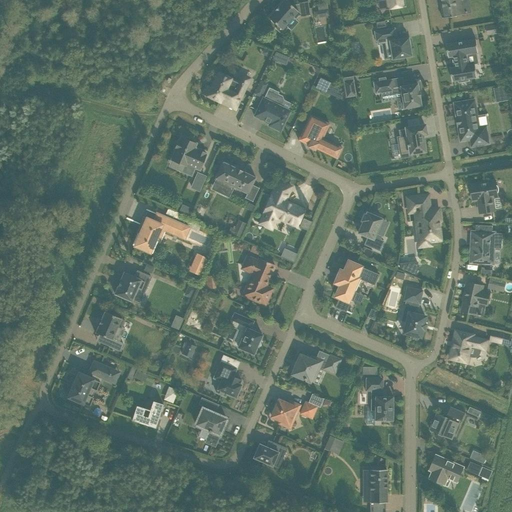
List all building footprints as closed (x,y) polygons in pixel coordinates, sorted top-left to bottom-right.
[(301,16),(301,17),(310,15),(309,15),(307,2),(308,2),(308,1),(298,3),(299,3),(299,4),(291,5),(285,0),(283,0),(279,6),(278,5),(273,11),(274,11),(268,17),(278,26),(276,28),(282,34),(287,28),(285,26),(297,12),(301,15),(301,16)] [(384,0),(386,9),(405,6),(403,0),(384,0)] [(439,0),(442,18),(458,15),(458,13),(462,13),(459,0),(439,0)] [(495,24),(487,25),(489,34),(496,33),(495,24)] [(314,27),(316,42),(326,41),(324,26),(314,27)] [(394,28),(374,32),(376,41),(377,40),(378,44),(384,43),(385,49),(390,49),(392,59),(411,56),(409,47),(411,46),(410,39),(408,39),(408,38),(395,40),(395,37),(394,28)] [(479,56),(476,39),(446,44),(449,57),(454,57),(455,67),(450,68),(453,82),(459,81),(459,82),(469,81),(468,79),(477,77),(475,64),(469,65),(467,58),(479,56)] [(272,60),(286,66),(290,57),(277,51),(272,60)] [(202,94),(235,109),(246,86),(243,85),(243,84),(241,83),(241,84),(234,81),(235,80),(219,72),(218,72),(210,87),(206,85),(202,94)] [(320,78),(316,87),(326,92),(330,82),(320,78)] [(401,91),(402,98),(397,99),(398,109),(420,105),(419,97),(420,97),(419,92),(418,92),(417,84),(409,85),(409,83),(402,85),(401,78),(391,80),(373,83),(375,93),(392,90),(392,92),(401,91)] [(356,96),(353,80),(344,81),(346,97),(356,96)] [(254,96),(261,99),(267,86),(261,83),(254,96)] [(506,85),(493,88),(495,95),(508,92),(506,85)] [(263,98),(254,116),(263,121),(264,119),(270,122),(268,126),(280,131),(290,111),(280,106),(283,100),(282,96),(278,94),(279,92),(269,88),(264,99),(263,98)] [(486,123),(479,124),(475,100),(455,103),(461,141),(471,139),(472,146),(477,145),(490,143),(486,123)] [(317,121),(309,117),(298,140),(308,145),(307,147),(314,150),(315,148),(336,159),(342,148),(322,138),(329,124),(318,119),(317,121)] [(397,137),(400,158),(410,156),(410,154),(424,151),(422,135),(423,134),(421,125),(398,130),(399,137),(397,137)] [(205,153),(198,150),(197,151),(193,149),(196,143),(192,142),(193,140),(185,137),(184,139),(181,137),(179,141),(178,141),(174,149),(176,149),(171,160),(185,166),(183,172),(191,175),(194,167),(199,169),(206,155),(205,154),(205,153)] [(255,177),(222,162),(214,178),(247,193),(244,198),(252,201),(259,188),(252,184),(255,177)] [(206,176),(197,172),(190,188),(199,192),(206,176)] [(274,219),(272,218),(273,216),(297,226),(304,210),(291,204),(291,205),(284,202),(291,187),(278,181),(271,196),(271,195),(264,212),(260,223),(271,228),(274,219)] [(496,184),(495,181),(471,185),(473,201),(478,200),(480,213),(495,211),(493,198),(498,197),(497,193),(498,191),(499,189),(498,186),(496,184)] [(423,210),(422,196),(407,198),(408,213),(415,212),(417,229),(420,229),(422,242),(423,244),(425,245),(427,246),(429,245),(430,243),(430,241),(440,240),(438,221),(440,221),(438,208),(423,210)] [(248,203),(246,208),(253,211),(255,206),(248,203)] [(182,204),(179,211),(189,215),(191,208),(182,204)] [(358,233),(367,237),(364,244),(379,251),(383,241),(380,239),(381,236),(375,234),(382,219),(380,218),(380,216),(374,214),(373,215),(366,212),(365,215),(364,214),(361,221),(362,222),(358,233)] [(184,238),(189,228),(157,214),(153,221),(146,218),(140,233),(137,233),(132,245),(152,253),(157,241),(155,240),(160,228),(184,238)] [(303,218),(300,226),(307,229),(310,221),(303,218)] [(239,220),(236,228),(231,226),(229,232),(241,237),(247,223),(239,220)] [(471,262),(490,263),(491,248),(502,249),(503,233),(492,233),(493,226),(476,225),(476,232),(473,232),(471,262)] [(252,245),(250,251),(258,254),(260,249),(252,245)] [(284,248),(282,257),(295,261),(298,252),(284,248)] [(365,248),(362,254),(370,258),(372,251),(365,248)] [(265,286),(274,265),(259,258),(258,261),(247,256),(242,268),(252,273),(243,295),(265,305),(272,289),(265,286)] [(374,285),(379,274),(348,261),(343,272),(340,270),(334,283),(340,285),(335,296),(339,298),(335,307),(346,312),(351,300),(352,301),(356,292),(354,291),(360,279),(374,285)] [(417,262),(408,263),(409,273),(415,275),(417,268),(417,262)] [(194,263),(190,271),(202,277),(206,268),(194,263)] [(146,265),(144,270),(151,274),(154,268),(146,265)] [(137,271),(134,277),(124,273),(115,294),(131,301),(131,300),(139,303),(145,290),(141,289),(144,282),(148,284),(151,277),(137,271)] [(397,271),(395,277),(403,280),(404,274),(397,271)] [(207,288),(216,288),(216,275),(206,276),(207,288)] [(487,287),(503,291),(505,281),(490,278),(487,287)] [(483,285),(467,282),(464,297),(465,297),(462,311),(476,315),(483,316),(486,305),(487,305),(490,292),(482,290),(483,285)] [(189,284),(184,295),(191,298),(196,287),(189,284)] [(408,312),(403,333),(411,335),(410,337),(418,339),(418,336),(420,337),(422,329),(423,330),(424,324),(423,324),(425,316),(418,315),(419,312),(417,311),(418,304),(419,304),(422,291),(407,287),(404,301),(406,301),(405,306),(410,307),(409,312),(408,312)] [(104,311),(95,332),(104,336),(101,342),(112,347),(120,351),(124,343),(119,341),(119,343),(115,341),(112,340),(117,326),(120,328),(124,320),(104,311)] [(234,313),(231,320),(232,321),(230,325),(242,331),(235,346),(238,347),(253,354),(257,346),(260,341),(259,340),(262,334),(254,331),(254,330),(250,328),(253,321),(234,313)] [(177,315),(173,325),(179,328),(184,318),(177,315)] [(492,330),(489,341),(502,344),(503,340),(509,341),(511,334),(504,333),(504,332),(492,330)] [(466,361),(467,355),(473,356),(477,356),(480,352),(480,348),(485,349),(487,340),(473,337),(474,335),(465,334),(465,333),(456,331),(454,340),(455,340),(453,349),(452,349),(450,359),(459,361),(459,360),(466,361)] [(179,333),(175,342),(185,346),(186,342),(188,337),(179,333)] [(185,346),(181,353),(191,358),(196,346),(186,342),(185,346)] [(324,368),(335,373),(341,359),(329,355),(326,362),(322,361),(323,360),(310,355),(309,359),(300,355),(291,374),(309,382),(317,365),(320,367),(320,366),(324,368)] [(355,358),(353,364),(359,366),(362,360),(355,358)] [(73,381),(71,387),(67,397),(82,404),(83,403),(89,406),(93,398),(90,396),(93,389),(96,391),(102,378),(106,380),(108,375),(109,376),(110,374),(109,373),(111,369),(94,361),(89,372),(93,374),(91,378),(78,372),(74,382),(73,381)] [(220,361),(212,379),(220,382),(216,392),(225,396),(226,393),(235,397),(241,385),(239,384),(241,380),(233,376),(237,369),(220,361)] [(131,367),(126,378),(132,380),(137,369),(131,367)] [(137,371),(135,377),(142,380),(144,374),(137,371)] [(389,421),(393,421),(393,396),(380,396),(380,391),(383,391),(383,378),(365,378),(365,391),(371,391),(370,411),(374,411),(374,420),(383,420),(383,422),(389,422),(389,421)] [(202,397),(199,405),(216,412),(219,405),(202,397)] [(275,408),(271,416),(280,420),(279,423),(289,427),(293,419),(292,419),(295,412),(297,412),(300,405),(292,401),(290,405),(286,404),(287,403),(278,399),(274,408),(275,408)] [(325,399),(322,405),(328,408),(331,402),(325,399)] [(131,420),(155,428),(163,404),(153,401),(150,410),(136,405),(131,420)] [(312,419),(317,407),(305,402),(300,414),(312,419)] [(431,431),(434,431),(452,439),(460,419),(462,420),(465,413),(451,407),(448,413),(445,412),(443,416),(437,413),(434,420),(432,420),(431,427),(430,430),(431,430),(431,431)] [(470,407),(468,412),(475,415),(477,410),(470,407)] [(226,419),(202,408),(195,425),(208,430),(208,431),(210,432),(207,440),(206,440),(205,442),(215,446),(216,444),(215,444),(220,435),(219,435),(221,431),(226,419)] [(329,437),(324,450),(329,452),(334,439),(329,437)] [(287,448),(272,442),(269,448),(259,444),(253,458),(278,468),(287,448)] [(430,478),(448,486),(451,479),(457,482),(461,473),(464,467),(436,455),(430,469),(433,471),(430,478)] [(470,461),(467,470),(479,475),(482,467),(470,461)] [(386,469),(370,469),(364,469),(364,481),(364,490),(366,490),(365,502),(370,502),(370,503),(386,503),(386,469)] [(297,485),(294,492),(302,496),(305,488),(297,485)]
